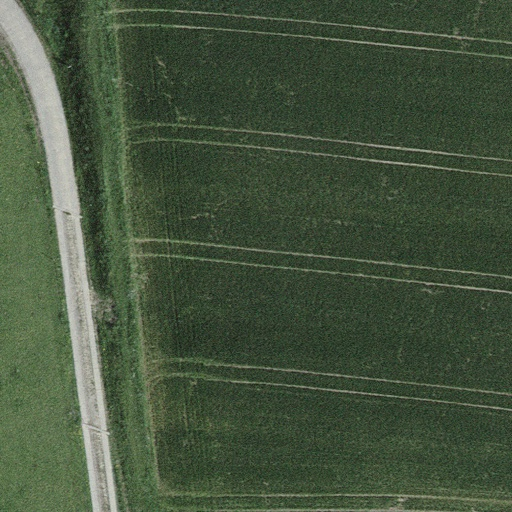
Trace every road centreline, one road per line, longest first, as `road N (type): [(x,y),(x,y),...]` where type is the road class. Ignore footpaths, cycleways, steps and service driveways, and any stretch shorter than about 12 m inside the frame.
road 1 (track): [(69,251),(100,511)]
road 2 (unclassified): [(0,12),(45,81),(69,251)]
